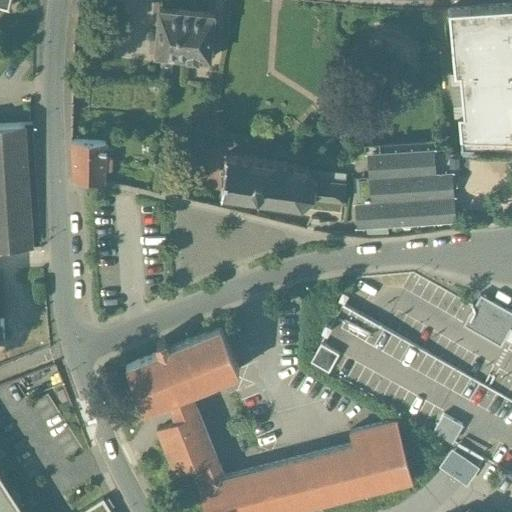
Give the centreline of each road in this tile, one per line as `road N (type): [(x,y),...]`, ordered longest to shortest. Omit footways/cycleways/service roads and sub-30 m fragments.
road 1 (residential): [(511,234),(393,244),(274,270),(74,346)]
road 2 (residential): [(74,346),(60,252),(62,0)]
road 3 (residential): [(143,511),(74,346)]
